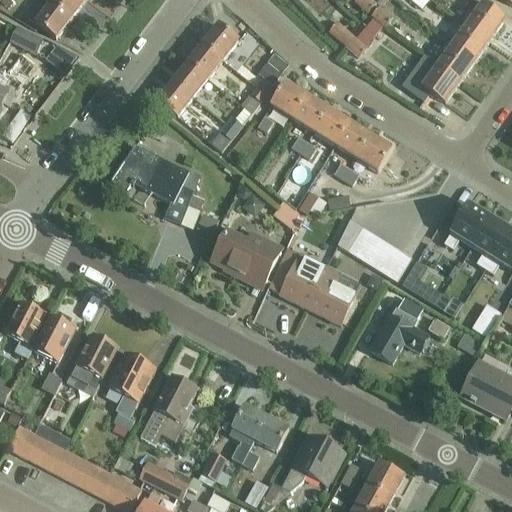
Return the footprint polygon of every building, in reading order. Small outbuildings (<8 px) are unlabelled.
[(5,0),(0,7),(8,13),(13,6),(5,0)] [(56,0),(51,7),(71,23),(86,3),(82,0),(56,0)] [(358,0),(354,6),(368,17),(376,6),(368,0),(358,0)] [(511,0),(500,0),(511,8),(511,0)] [(27,17),(26,18),(27,18),(27,19),(27,20),(27,21),(28,22),(28,23),(35,28),(39,30),(56,43),(71,23),(51,7),(46,14),(39,10),(38,9),(37,9),(36,9),(35,9),(34,9),(33,9),(32,9),(31,10),(30,10),(29,11),(28,12),(28,13),(27,14),(27,15),(27,16),(27,17)] [(469,15),(462,24),(468,28),(467,28),(489,45),(505,23),(482,7),(474,18),(469,15)] [(374,22),(373,23),(382,30),(382,29),(384,31),(392,21),(380,10),(371,20),(374,22)] [(369,45),(382,30),(373,23),(361,37),(369,45)] [(329,36),(342,48),(350,38),(337,26),(329,36)] [(467,28),(452,49),(475,66),(489,45),(467,28)] [(218,29),(202,49),(222,64),(238,45),(227,36),(218,29)] [(18,32),(10,47),(35,60),(43,45),(18,32)] [(346,51),(359,62),(367,52),(354,41),(346,51)] [(202,49),(187,67),(207,83),(222,64),(202,49)] [(438,69),(437,70),(460,86),(475,66),(452,49),(438,69)] [(274,56),(267,65),(281,77),(288,68),(274,56)] [(0,117),(5,107),(10,109),(11,106),(16,96),(36,72),(21,60),(0,86),(0,117)] [(425,60),(403,90),(424,105),(431,97),(445,107),(460,86),(437,70),(438,69),(425,60)] [(187,67),(173,86),(193,102),(207,83),(187,67)] [(256,92),(266,101),(274,92),(271,91),(263,84),(257,91),(256,92)] [(177,121),(193,102),(173,86),(157,105),(177,121)] [(270,110),(292,123),(307,100),(285,87),(270,110)] [(261,107),(266,101),(256,92),(251,98),(261,107)] [(307,100),(292,123),(313,137),(328,113),(307,100)] [(328,113),(313,137),(335,150),(349,126),(328,113)] [(260,129),(258,132),(267,137),(273,126),(265,121),(260,129)] [(227,128),(238,136),(243,130),(232,122),(227,128)] [(349,126),(335,150),(356,163),(370,140),(349,126)] [(231,145),(238,136),(227,128),(211,149),(220,156),(230,143),(231,145)] [(370,140),(356,163),(378,176),(392,153),(370,140)] [(292,152),(301,158),(307,146),(299,141),(292,152)] [(307,146),(301,158),(310,163),(317,152),(307,146)] [(194,200),(202,179),(191,175),(190,179),(135,151),(111,186),(127,197),(132,190),(134,191),(138,185),(152,195),(170,207),(164,223),(182,230),(190,211),(194,200)] [(262,188),(283,157),(275,152),(255,183),(262,188)] [(334,179),(343,184),(350,173),(341,168),(334,179)] [(350,173),(343,184),(352,189),(358,178),(350,173)] [(245,188),(237,198),(242,202),(250,201),(255,196),(245,188)] [(311,196),(299,214),(308,219),(319,202),(311,196)] [(194,200),(190,211),(201,215),(205,204),(194,200)] [(333,212),(350,210),(349,200),(332,202),(333,212)] [(280,212),(296,225),(299,218),(295,214),(284,207),(280,212)] [(472,252),(491,221),(469,208),(461,222),(451,239),(444,249),(454,255),(460,244),(472,252)] [(292,233),(296,225),(280,212),(274,219),(292,233)] [(203,219),(196,236),(208,241),(211,242),(218,225),(203,219)] [(476,269),(485,274),(510,233),(491,221),(472,252),(483,258),(476,269)] [(485,274),(494,279),(500,269),(511,276),(511,234),(510,233),(485,274)] [(263,291),(282,252),(252,237),(248,246),(227,235),(212,266),(233,276),(232,278),(262,293),(263,291)] [(363,235),(349,257),(398,287),(412,266),(363,235)] [(337,291),(343,280),(327,272),(288,252),(268,293),(307,312),(341,330),(343,327),(356,300),(337,291)] [(417,268),(403,291),(436,311),(443,301),(420,287),(428,274),(417,268)] [(372,278),(368,284),(369,289),(377,294),(383,283),(372,278)] [(443,301),(436,311),(444,316),(451,306),(443,301)] [(36,337),(46,319),(34,313),(34,310),(28,307),(25,308),(22,307),(6,339),(20,346),(14,357),(27,364),(40,339),(36,337)] [(472,333),(486,342),(501,318),(487,309),(472,333)] [(397,361),(404,350),(416,356),(421,359),(431,341),(414,331),(418,325),(397,313),(373,355),(393,367),(397,361)] [(58,368),(75,335),(63,330),(63,326),(56,322),(53,324),(50,323),(33,356),(58,368)] [(443,343),(450,332),(435,324),(429,335),(443,343)] [(457,350),(473,358),(480,345),(464,337),(457,350)] [(67,387),(66,388),(78,394),(84,397),(85,394),(88,389),(97,394),(102,384),(117,354),(92,341),(83,357),(78,358),(74,366),(77,371),(70,384),(69,383),(67,387)] [(136,413),(138,408),(156,374),(126,358),(108,393),(126,402),(118,417),(114,426),(130,435),(135,425),(129,423),(128,418),(132,411),(136,413)] [(486,403),(495,407),(494,409),(497,410),(498,409),(511,416),(511,414),(511,374),(510,373),(506,381),(480,368),(463,402),(482,412),(486,403)] [(41,393),(53,399),(61,384),(60,384),(61,383),(49,378),(41,393)] [(197,395),(172,382),(150,424),(165,432),(162,439),(175,446),(192,413),(189,411),(197,395)] [(0,406),(4,409),(11,396),(0,389),(0,406)] [(421,398),(426,417),(440,413),(436,394),(421,398)] [(247,441),(255,445),(267,421),(245,409),(230,439),(244,446),(247,441)] [(12,416),(7,426),(16,431),(21,421),(12,416)] [(267,421),(255,445),(276,456),(289,432),(267,421)] [(19,431),(8,453),(18,459),(30,436),(19,431)] [(30,436),(18,459),(28,464),(40,442),(34,438),(30,436)] [(57,436),(51,448),(57,451),(60,452),(66,455),(67,456),(73,444),(57,436)] [(282,491),(291,496),(304,486),(308,478),(329,489),(346,456),(310,438),(282,491)] [(40,442),(28,464),(39,469),(50,447),(48,446),(40,442)] [(50,447),(39,469),(48,474),(60,452),(57,451),(51,448),(50,447)] [(232,463),(242,468),(249,456),(238,450),(232,463)] [(60,452),(48,474),(59,480),(70,458),(67,456),(66,455),(60,452)] [(227,463),(213,456),(201,477),(215,485),(227,463)] [(249,456),(242,468),(253,473),(259,460),(249,456)] [(70,458),(59,480),(69,485),(80,463),(70,458)] [(80,463),(69,485),(78,490),(90,468),(80,463)] [(380,466),(367,491),(391,505),(405,480),(380,466)] [(140,484),(174,501),(181,489),(186,481),(176,476),(173,480),(149,467),(140,484)] [(90,468),(78,490),(89,495),(101,473),(90,468)] [(351,468),(344,479),(356,486),(363,474),(351,468)] [(101,473),(89,495),(99,501),(111,479),(110,478),(101,473)] [(111,479),(99,501),(110,506),(121,484),(111,479)] [(353,492),(356,486),(344,479),(341,486),(353,492)] [(186,481),(181,489),(188,492),(188,493),(197,496),(202,487),(193,483),(192,484),(186,481)] [(121,484),(110,506),(120,511),(132,490),(121,484)] [(257,485),(245,506),(256,511),(268,492),(257,485)] [(181,489),(174,501),(181,505),(188,493),(188,492),(181,489)] [(132,490),(120,511),(132,511),(141,495),(132,490)] [(355,511),(387,511),(391,505),(367,491),(355,511)] [(152,496),(143,511),(155,511),(162,501),(152,496)] [(214,498),(210,504),(208,509),(212,511),(227,511),(231,507),(214,498)] [(188,511),(199,511),(202,507),(193,503),(188,511)]
